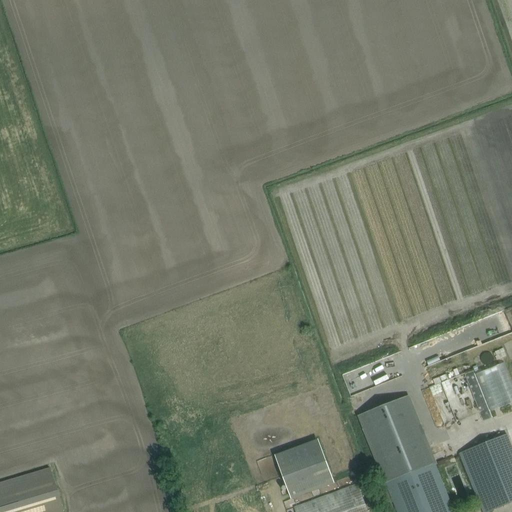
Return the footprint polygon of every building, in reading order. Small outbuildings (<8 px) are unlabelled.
[(385,483),(397,511),(453,511),(434,464),(437,462),(410,395),(357,417),(384,484),(385,483)] [(511,446),(507,433),(459,452),(483,511),(486,511),(511,501),(511,446)] [(274,454),(286,487),(291,499),(335,483),(318,438),(274,454)] [(0,511),(62,511),(50,467),(0,482),(0,511)] [(367,511),(356,485),(294,508),(295,511),(367,511)]
